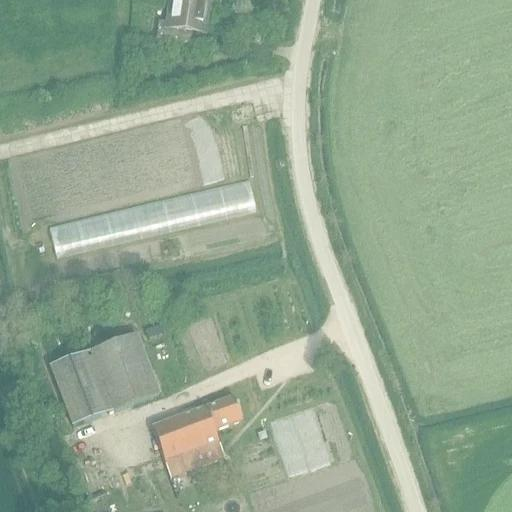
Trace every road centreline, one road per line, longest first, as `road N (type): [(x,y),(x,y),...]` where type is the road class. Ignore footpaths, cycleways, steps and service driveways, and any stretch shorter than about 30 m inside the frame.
road 1 (unclassified): [(414,511),(319,243),(298,150),(296,80),(312,0)]
road 2 (track): [(0,150),(296,80)]
